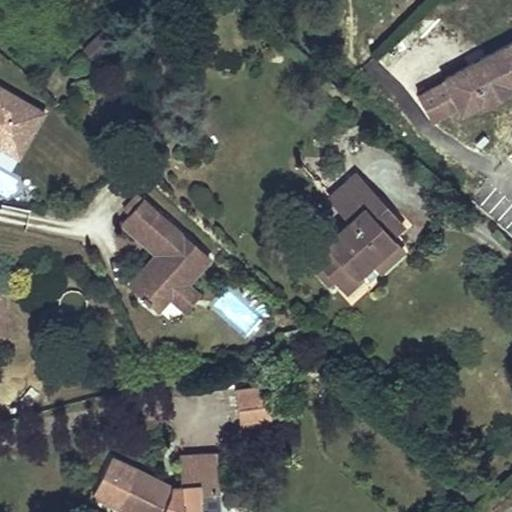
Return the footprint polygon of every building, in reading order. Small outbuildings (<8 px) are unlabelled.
[(444,84),(416,98),(429,122),(456,108),(460,115),(480,105),(482,109),(511,93),(511,92),(510,89),(511,87),(511,44),(443,81),(444,84)] [(0,146),(19,157),(44,112),(0,86),(0,146)] [(19,157),(0,146),(0,164),(11,171),(19,157)] [(323,239),(302,261),(328,284),(332,279),(349,293),(361,280),(356,276),(371,261),(383,271),(403,249),(390,239),(383,231),(394,220),(348,178),(327,202),(349,221),(329,244),(323,239)] [(131,213),(143,199),(138,195),(126,208),(131,213)] [(188,282),(210,258),(143,199),(131,213),(122,223),(157,253),(135,278),(141,283),(135,289),(143,296),(141,297),(148,304),(150,302),(158,309),(183,281),(186,284),(188,282)] [(394,220),(383,231),(390,239),(401,227),(394,220)] [(135,289),(141,283),(135,278),(130,284),(135,289)] [(175,324),(201,294),(188,282),(186,284),(183,281),(158,309),(175,324)] [(265,388),(233,392),(239,428),(271,423),(265,388)] [(180,487),(167,487),(111,458),(93,494),(129,511),(207,511),(208,510),(204,510),(202,494),(219,492),(217,455),(179,456),(180,487)] [(464,497),(478,489),(465,469),(452,477),(464,497)]
